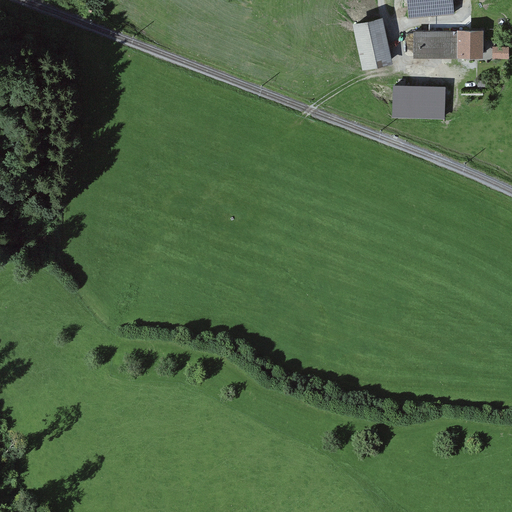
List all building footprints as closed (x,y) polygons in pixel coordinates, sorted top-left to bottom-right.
[(451,0),(409,0),(411,16),(453,12),(451,0)] [(383,13),(354,19),(363,66),(392,60),(383,13)] [(483,29),(414,29),(414,55),(483,55),(483,29)] [(509,46),(493,46),(493,57),(509,57),(509,46)] [(444,84),(394,83),(393,115),(444,115),(444,84)]
